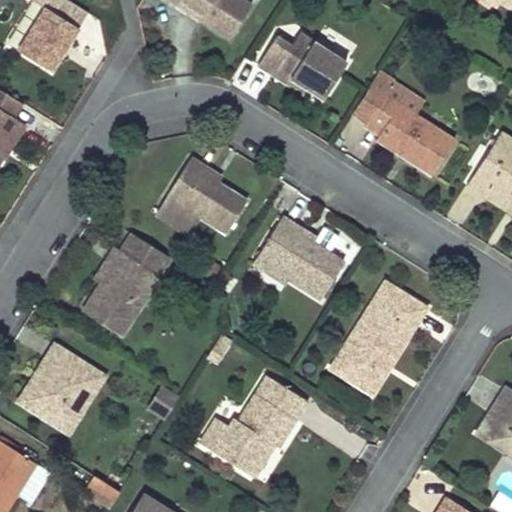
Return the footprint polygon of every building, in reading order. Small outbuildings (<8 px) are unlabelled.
[(92,3),(87,0),(46,0),(21,40),(56,62),(67,44),(63,41),(68,34),(72,36),(82,20),(92,3)] [(191,0),(180,0),(203,14),(206,9),(195,2),(191,0)] [(206,9),(203,14),(218,24),(232,0),(192,0),(195,2),(206,9)] [(252,0),(232,0),(218,24),(232,33),(252,0)] [(480,0),(493,8),(498,1),(496,0),(480,0)] [(511,10),(511,0),(496,0),(498,1),(511,10)] [(281,65),(310,84),(327,95),(349,59),(302,29),(294,42),(279,33),(261,61),(277,71),(281,65)] [(72,36),(68,34),(63,41),(67,44),(72,36)] [(310,84),(281,65),(277,71),(307,90),(310,84)] [(385,95),(394,81),(379,72),(367,91),(381,99),(364,126),(379,135),(377,140),(433,175),(455,141),(416,116),(385,95)] [(25,93),(0,77),(0,158),(7,147),(4,146),(24,113),(16,109),(25,93)] [(385,95),(416,116),(425,101),(394,81),(385,95)] [(28,116),(24,113),(4,146),(7,147),(8,148),(28,116)] [(511,140),(500,132),(492,145),(511,157),(511,140)] [(511,157),(492,145),(466,186),(481,195),(487,187),(511,202),(511,157)] [(175,183),(233,221),(246,200),(217,182),(201,172),(204,167),(189,158),(175,183)] [(201,172),(217,182),(219,177),(204,167),(201,172)] [(233,221),(175,183),(166,196),(201,218),(226,233),(233,221)] [(481,195),(511,214),(511,202),(487,187),(481,195)] [(201,218),(166,196),(155,213),(190,235),(201,218)] [(280,216),(264,242),(328,284),(342,261),(310,242),(304,238),(307,233),(280,216)] [(167,256),(129,232),(118,249),(112,245),(99,264),(105,268),(97,281),(79,310),(117,334),(156,273),(167,256)] [(304,238),(310,242),(313,237),(307,233),(304,238)] [(264,242),(254,258),(255,259),(286,278),(319,299),(328,284),(264,242)] [(286,278),(255,259),(252,264),(283,283),(286,278)] [(105,268),(99,264),(91,277),(97,281),(105,268)] [(425,309),(384,283),(367,311),(390,326),(352,383),(372,395),(386,373),(380,370),(385,362),(391,366),(425,309)] [(390,326),(367,311),(331,369),(352,383),(390,326)] [(104,375),(53,343),(43,359),(48,362),(33,385),(29,382),(16,401),(59,428),(73,405),(82,411),(104,375)] [(29,382),(33,385),(48,362),(43,359),(29,382)] [(391,366),(385,362),(380,370),(386,373),(391,366)] [(275,445),(278,447),(307,401),(267,376),(239,421),(235,419),(230,426),(217,418),(201,444),(249,474),(265,450),(262,449),(268,440),(275,445)] [(178,396),(162,385),(149,407),(165,417),(178,396)] [(509,446),(511,447),(511,395),(502,389),(474,435),(504,453),(509,446)] [(68,433),(82,411),(73,405),(59,428),(68,433)] [(0,511),(4,511),(36,462),(0,439),(0,511)] [(249,474),(254,477),(275,445),(268,440),(262,449),(265,450),(249,474)] [(50,470),(36,462),(17,492),(31,500),(50,470)] [(119,492),(93,476),(86,486),(93,491),(91,494),(110,506),(119,492)] [(176,511),(143,491),(130,511),(176,511)] [(435,511),(462,511),(443,500),(435,511)]
